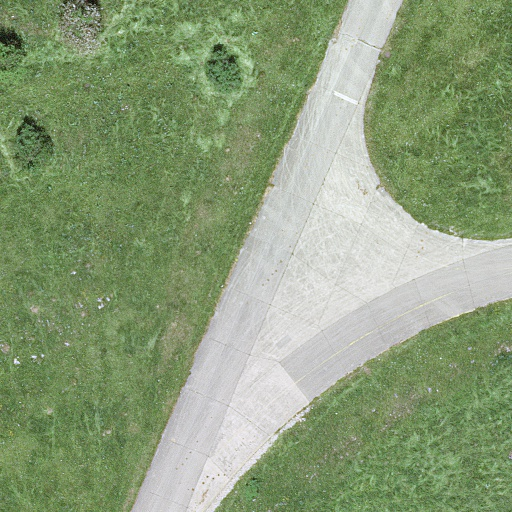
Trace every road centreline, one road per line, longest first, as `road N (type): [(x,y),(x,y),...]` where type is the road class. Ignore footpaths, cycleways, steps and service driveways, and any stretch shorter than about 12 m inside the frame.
road 1 (track): [(383,0),(164,511)]
road 2 (track): [(511,265),(344,337),(178,476)]
